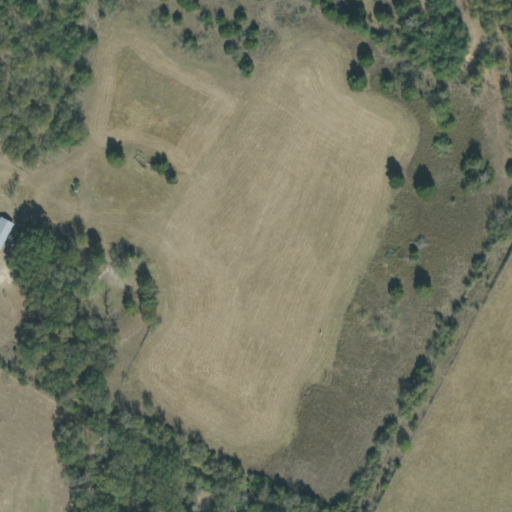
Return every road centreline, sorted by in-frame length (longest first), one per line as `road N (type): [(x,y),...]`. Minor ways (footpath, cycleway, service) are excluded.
road 1 (track): [(252,511),(0,367)]
road 2 (track): [(413,511),(511,283)]
